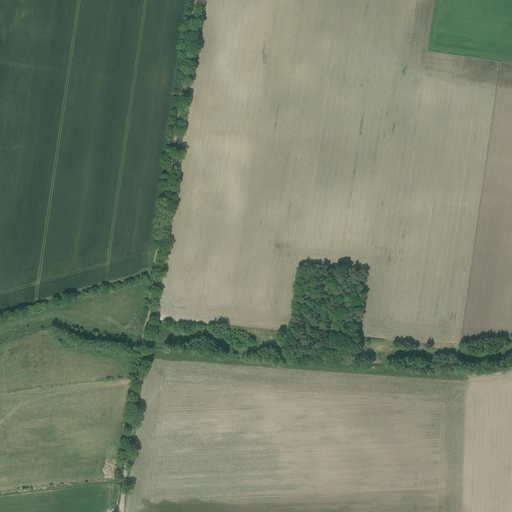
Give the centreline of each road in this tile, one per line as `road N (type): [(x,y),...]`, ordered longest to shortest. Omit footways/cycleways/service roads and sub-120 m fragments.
road 1 (track): [(154,270),(195,0)]
road 2 (track): [(118,511),(154,270)]
